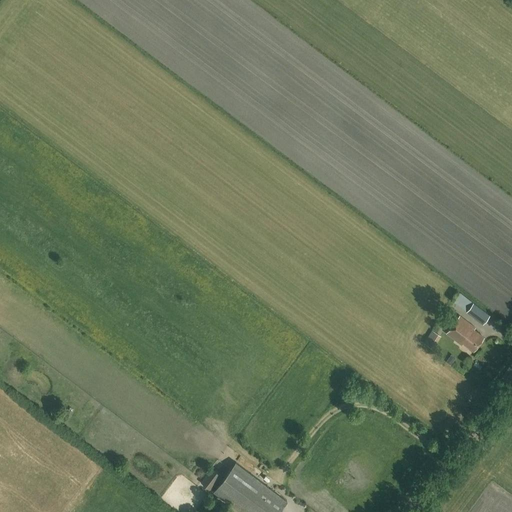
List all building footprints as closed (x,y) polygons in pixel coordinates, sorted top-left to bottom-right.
[(483,323),(489,315),(464,298),(459,306),(483,323)] [(473,351),(483,337),(473,330),(475,328),(459,316),(446,334),(462,345),(463,343),(473,351)] [(433,349),(440,336),(432,331),(424,343),(433,349)] [(240,511),(277,511),(286,500),(236,462),(213,492),(240,511)] [(210,489),(220,475),(211,468),(201,483),(210,489)]
